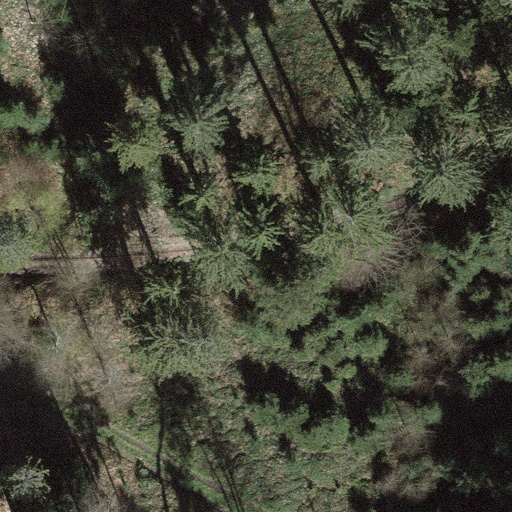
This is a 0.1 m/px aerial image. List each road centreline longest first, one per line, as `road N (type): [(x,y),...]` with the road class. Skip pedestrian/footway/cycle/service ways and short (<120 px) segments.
road 1 (track): [(511,137),(426,190),(325,226),(207,251),(0,259)]
road 2 (track): [(256,511),(0,384)]
